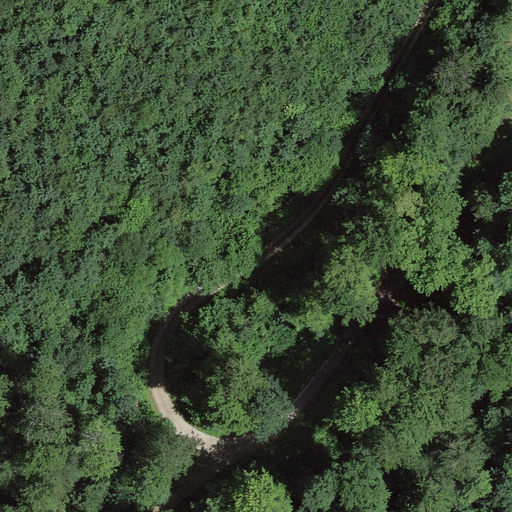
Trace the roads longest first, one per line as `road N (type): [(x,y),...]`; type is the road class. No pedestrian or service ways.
road 1 (track): [(226,452),(172,421),(158,395),(157,341),(171,314),(199,291),(307,218),(432,0)]
road 2 (track): [(511,159),(483,182),(294,405),(226,452)]
